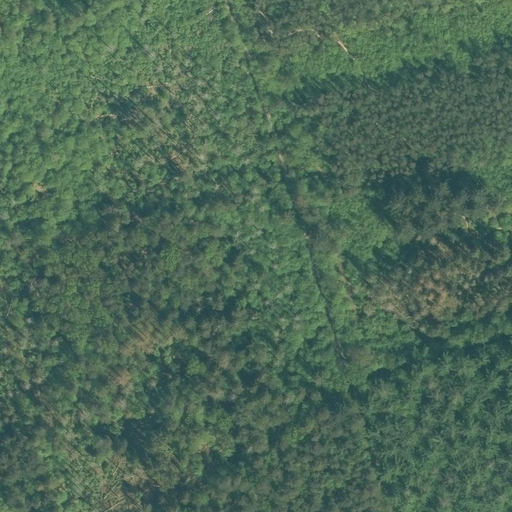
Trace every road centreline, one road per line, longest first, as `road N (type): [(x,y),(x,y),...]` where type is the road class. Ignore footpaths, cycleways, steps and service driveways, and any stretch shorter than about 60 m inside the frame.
road 1 (track): [(230,0),(350,379)]
road 2 (track): [(350,379),(511,334)]
road 3 (track): [(392,511),(350,379)]
